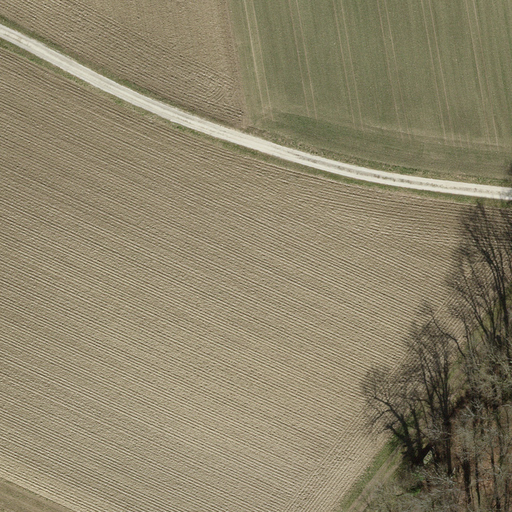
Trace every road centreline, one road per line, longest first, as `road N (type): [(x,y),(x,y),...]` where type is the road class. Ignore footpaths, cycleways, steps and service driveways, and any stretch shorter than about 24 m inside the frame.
road 1 (track): [(0,31),(176,116),(334,166),(511,194)]
road 2 (track): [(511,304),(355,511)]
